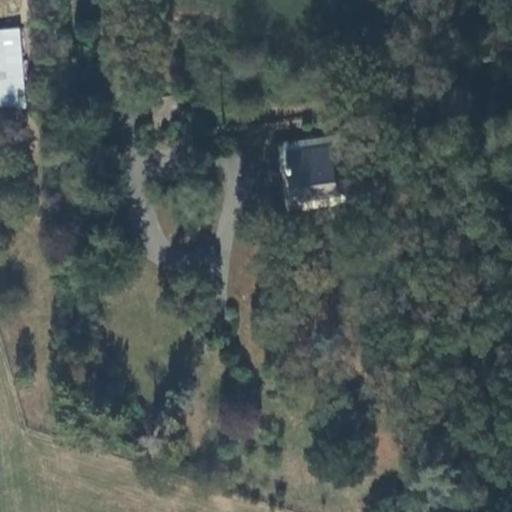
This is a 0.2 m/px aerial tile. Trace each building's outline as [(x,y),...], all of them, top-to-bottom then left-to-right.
[(22,27),(0,28),(0,97),(1,105),(28,103),(22,27)] [(166,118),(162,85),(134,88),(140,120),(166,118)] [(290,145),(290,149),(301,149),(335,152),(333,138),(290,145)] [(299,200),(307,199),(301,149),(290,149),(299,200)] [(342,192),(335,152),(301,149),(307,199),(342,192)]
